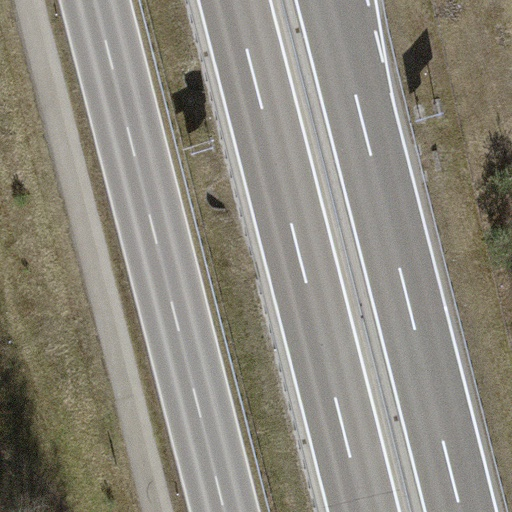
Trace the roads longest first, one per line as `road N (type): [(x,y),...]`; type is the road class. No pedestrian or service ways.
road 1 (trunk): [(463,511),(333,0)]
road 2 (primary): [(97,0),(227,511)]
road 3 (trunk): [(236,0),(365,511)]
